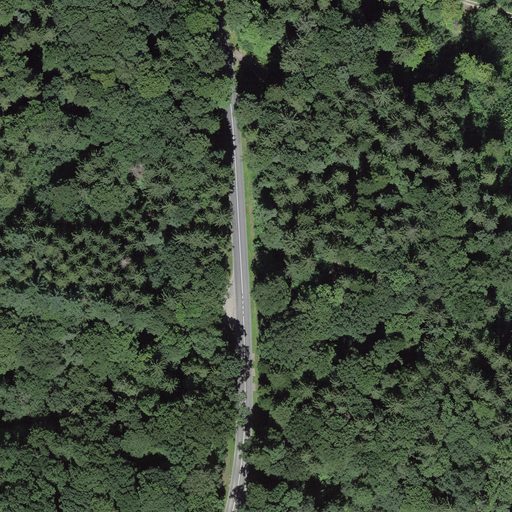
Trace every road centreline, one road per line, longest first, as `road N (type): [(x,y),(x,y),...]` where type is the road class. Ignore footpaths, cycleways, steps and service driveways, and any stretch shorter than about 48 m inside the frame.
road 1 (track): [(511,58),(485,74),(430,141),(354,181),(334,273),(336,289),(415,387),(511,474)]
road 2 (tertiary): [(209,0),(231,107),(243,308),(245,431),(233,511)]
road 3 (track): [(243,308),(154,329),(66,326),(0,305)]
road 4 (track): [(354,181),(274,86),(246,59),(224,55)]
